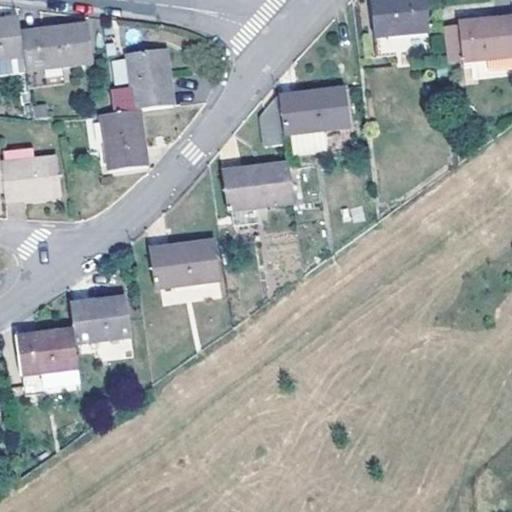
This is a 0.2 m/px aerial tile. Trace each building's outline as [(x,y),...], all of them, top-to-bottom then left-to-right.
[(368,0),(375,51),(430,44),(423,0),(368,0)] [(497,22),(511,20),(511,13),(511,12),(496,15),(497,22)] [(0,70),(23,67),(20,36),(19,28),(17,15),(0,17),(0,70)] [(471,70),(511,64),(511,20),(497,22),(496,15),(456,20),(459,58),(469,57),(471,70)] [(20,36),(23,67),(90,59),(84,20),(35,26),(36,34),(20,36)] [(19,28),(20,36),(36,34),(35,26),(19,28)] [(129,86),(131,106),(136,106),(163,102),(161,86),(168,85),(163,47),(125,52),(129,86)] [(110,60),(114,84),(127,82),(123,58),(110,60)] [(294,96),(277,98),(281,129),(346,121),(341,83),(293,89),(294,96)] [(161,86),(163,102),(170,102),(168,85),(161,86)] [(110,109),(131,106),(129,86),(108,89),(110,109)] [(293,89),(276,92),(277,98),(294,96),(293,89)] [(277,98),(276,92),(258,113),(262,142),(283,139),(281,129),(279,110),(277,98)] [(33,104),(33,115),(53,112),(53,106),(45,107),(45,103),(33,104)] [(110,109),(97,111),(101,140),(106,166),(135,162),(133,147),(141,146),(136,106),(131,106),(110,109)] [(97,111),(85,113),(89,142),(101,140),(97,111)] [(143,161),(141,146),(133,147),(135,162),(143,161)] [(55,153),(0,158),(0,176),(1,187),(2,192),(18,190),(19,196),(59,191),(55,153)] [(291,197),(286,158),(237,165),(238,171),(220,174),(225,206),(231,205),(233,219),(265,215),(263,200),(291,197)] [(220,167),(220,174),(238,171),(237,165),(220,167)] [(18,190),(2,192),(3,199),(19,196),(18,190)] [(149,254),(154,284),(216,274),(213,237),(164,244),(165,251),(149,254)] [(148,245),(149,254),(165,251),(164,244),(148,245)] [(216,274),(154,284),(155,293),(218,284),(216,274)] [(71,325),(73,339),(129,332),(124,293),(87,298),(88,305),(69,308),(71,325)] [(69,300),(69,308),(88,305),(87,298),(69,300)] [(40,381),(78,376),(73,339),(71,325),(35,330),(36,337),(18,338),(1,340),(5,372),(23,370),(38,368),(40,381)] [(17,331),(18,338),(36,337),(35,330),(17,331)]
